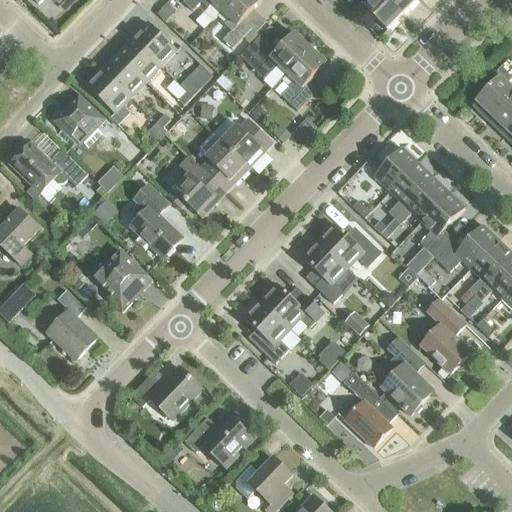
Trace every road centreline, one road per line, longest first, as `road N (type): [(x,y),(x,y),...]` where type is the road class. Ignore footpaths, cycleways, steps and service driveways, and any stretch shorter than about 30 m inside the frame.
road 1 (tertiary): [(174,322),(400,90)]
road 2 (residential): [(353,494),(174,322)]
road 3 (residential): [(511,200),(400,90)]
road 4 (tertiary): [(76,427),(174,322)]
road 5 (tertiary): [(175,511),(76,427)]
road 6 (residential): [(400,90),(307,0)]
road 7 (residential): [(353,494),(470,441)]
road 8 (tertiary): [(400,90),(485,0)]
